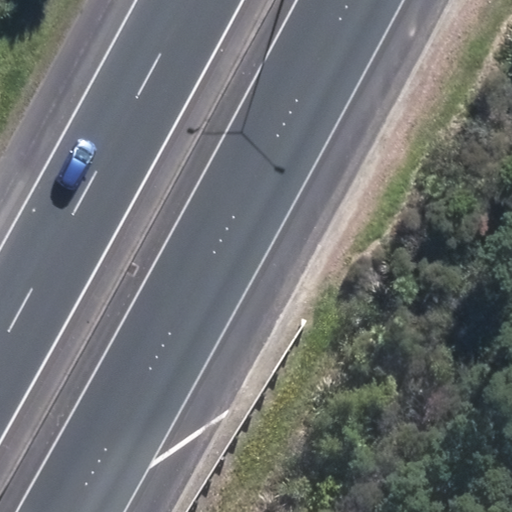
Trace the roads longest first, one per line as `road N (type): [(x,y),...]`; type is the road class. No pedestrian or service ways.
road 1 (motorway): [(339,0),(65,511)]
road 2 (motorway): [(0,341),(180,0)]
